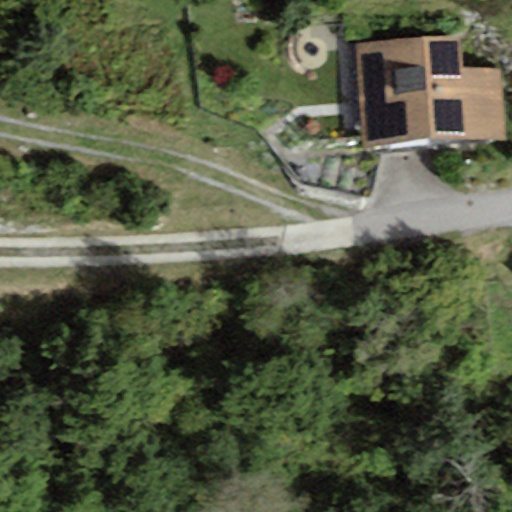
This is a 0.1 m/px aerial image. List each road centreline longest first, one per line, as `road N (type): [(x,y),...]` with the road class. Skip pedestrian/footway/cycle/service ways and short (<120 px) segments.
road 1 (residential): [(0,252),(182,248),(363,230),(511,201)]
road 2 (track): [(363,230),(183,163),(0,126)]
